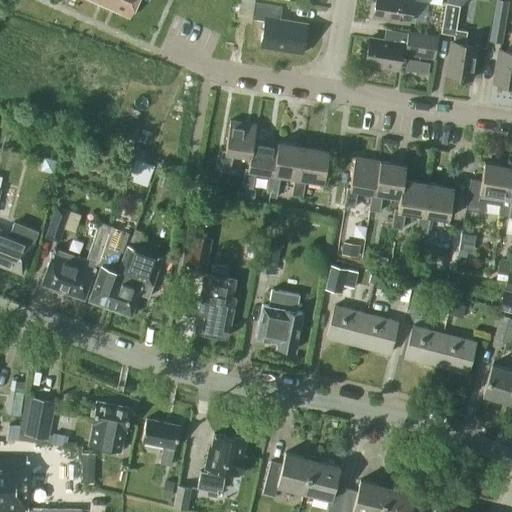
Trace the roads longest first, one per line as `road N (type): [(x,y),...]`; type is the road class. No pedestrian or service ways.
road 1 (unclassified): [(0,304),(156,368),(405,417),(511,460)]
road 2 (residential): [(331,87),(208,69),(147,48)]
road 3 (residential): [(511,122),(331,87)]
